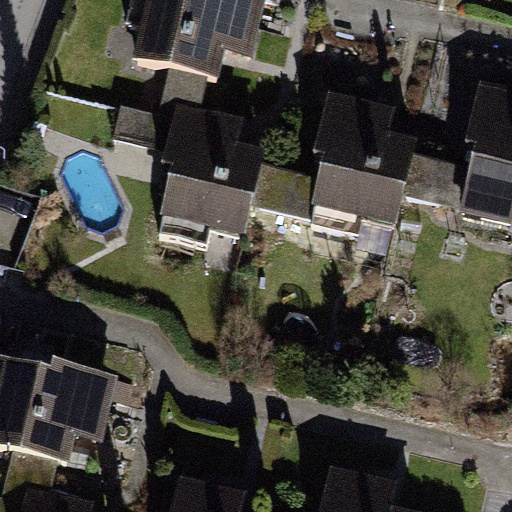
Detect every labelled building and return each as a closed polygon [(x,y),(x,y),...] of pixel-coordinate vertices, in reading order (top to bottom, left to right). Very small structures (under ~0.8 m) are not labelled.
[(261,0),(137,0),(123,67),(165,76),(157,117),(200,125),(208,84),(215,85),(222,51),(252,57),(264,0),(261,0)] [(511,105),(471,97),(460,154),(472,156),(459,222),(511,232),(511,105)] [(380,114),(318,101),(307,154),(321,157),(316,184),(259,173),(249,225),(390,254),(410,157),(373,149),(380,114)] [(169,154),(155,225),(245,242),(261,156),(233,151),(236,133),(119,110),(112,143),(169,154)] [(124,391),(0,358),(0,424),(3,425),(0,435),(0,456),(5,458),(0,478),(0,498),(41,509),(51,468),(69,473),(78,438),(109,446),(124,391)] [(386,511),(392,487),(327,474),(319,511),(386,511)] [(246,511),(248,504),(173,486),(167,511),(246,511)] [(49,511),(0,499),(0,511),(49,511)]
